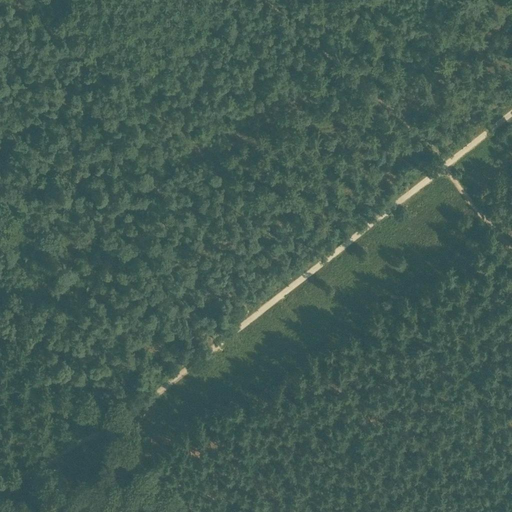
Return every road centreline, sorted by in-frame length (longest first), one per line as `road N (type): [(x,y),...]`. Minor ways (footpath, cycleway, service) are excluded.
road 1 (track): [(511,115),(117,421)]
road 2 (unknown): [(264,0),(434,145)]
road 3 (track): [(0,321),(117,421)]
road 4 (track): [(0,489),(117,421)]
road 5 (unknown): [(511,248),(434,145)]
road 6 (track): [(117,421),(199,511)]
